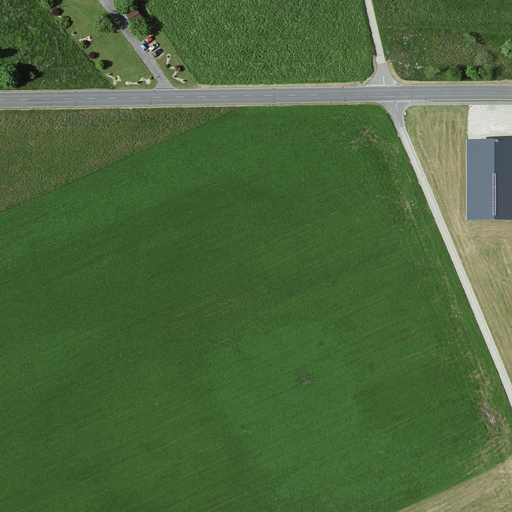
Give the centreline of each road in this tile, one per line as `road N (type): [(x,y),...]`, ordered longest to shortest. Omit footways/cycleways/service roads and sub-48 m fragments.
road 1 (tertiary): [(511,91),(0,99)]
road 2 (track): [(511,403),(389,93),(367,0)]
